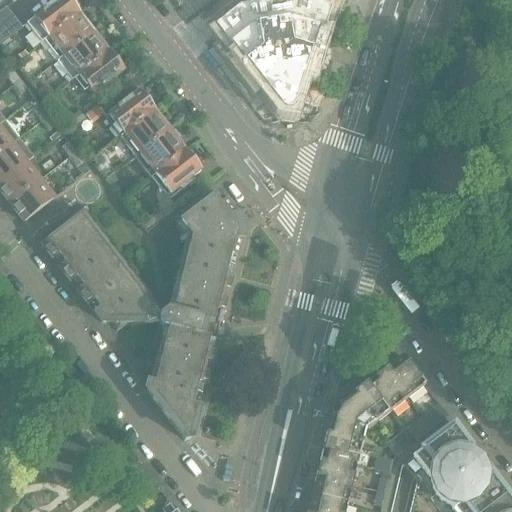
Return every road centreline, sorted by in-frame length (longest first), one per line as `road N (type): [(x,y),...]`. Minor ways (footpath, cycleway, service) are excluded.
road 1 (residential): [(0,238),(209,511)]
road 2 (tertiary): [(267,500),(292,461),(350,243)]
road 3 (residential): [(511,448),(350,243)]
road 4 (tertiary): [(315,247),(267,500)]
road 5 (tertiary): [(350,243),(425,0)]
road 6 (tertiary): [(389,0),(326,204)]
road 7 (tertiary): [(252,155),(128,0)]
